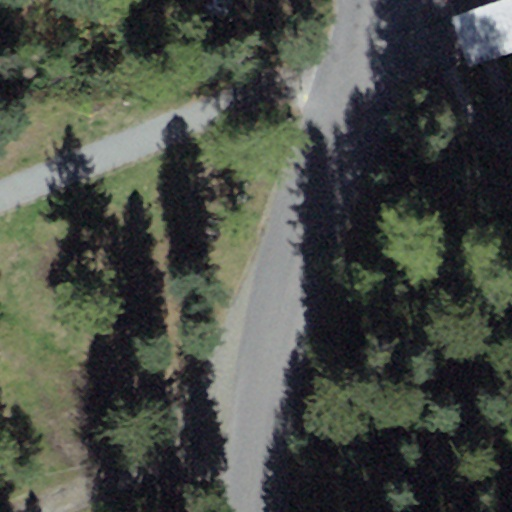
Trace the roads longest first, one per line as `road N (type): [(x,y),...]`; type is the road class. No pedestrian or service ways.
road 1 (unclassified): [(369,0),(340,167),(293,289),(275,403),(271,511)]
road 2 (track): [(0,206),(150,144),(366,26),(432,0)]
road 3 (track): [(275,403),(39,511)]
